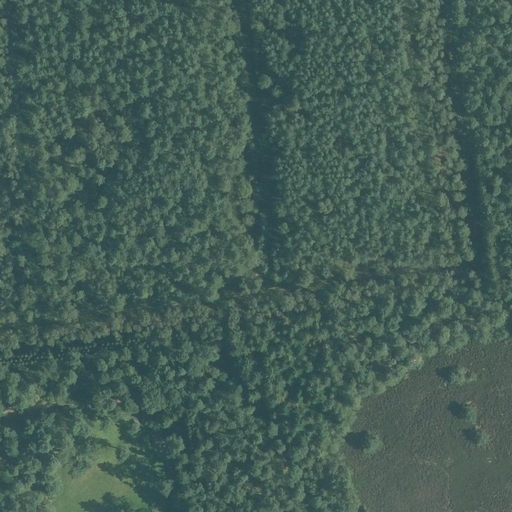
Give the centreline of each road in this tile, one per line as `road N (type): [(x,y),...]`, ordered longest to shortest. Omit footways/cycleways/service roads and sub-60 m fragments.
road 1 (track): [(0,325),(462,262),(475,229),(444,0)]
road 2 (track): [(241,0),(274,290)]
